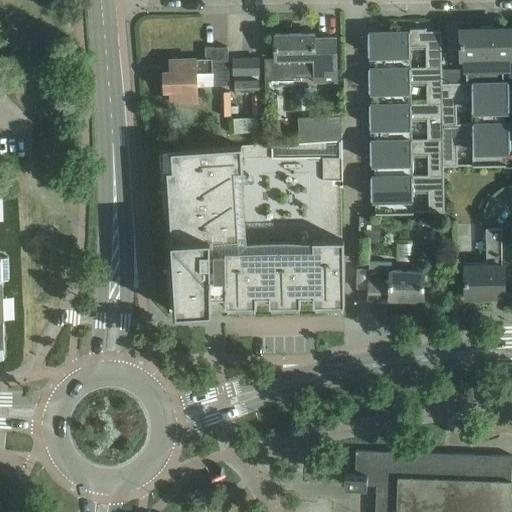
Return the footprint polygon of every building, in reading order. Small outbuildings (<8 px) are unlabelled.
[(492,26),(481,26),(480,26),(480,29),(460,29),(461,56),(465,56),(465,67),(508,67),(508,55),(511,55),(511,33),(511,28),(492,29),(492,26)] [(409,45),(426,45),(426,66),(442,66),(441,30),(425,30),(425,27),(410,28),(410,30),(368,31),(368,53),(395,53),(395,58),(386,59),(386,67),(410,67),(409,45)] [(275,58),(265,58),(265,70),(265,80),(295,80),(295,77),(314,76),(314,82),(323,82),(336,82),(335,37),(322,37),(314,37),(314,32),(275,33),(275,58)] [(212,85),(229,84),(228,47),(206,48),(206,58),(170,60),(170,71),(164,71),(164,90),(171,89),(171,101),(197,100),(196,72),(212,71),(212,85)] [(235,73),(258,73),(259,73),(259,57),(232,58),(232,74),(235,73)] [(387,103),(411,103),(410,81),(426,81),(427,102),(442,102),(442,82),(442,66),(426,66),(410,67),(386,67),(368,67),(369,89),(396,89),(396,94),(387,94),(387,103)] [(258,79),(258,73),(235,73),(235,79),(234,79),(234,88),(258,87),(258,79)] [(508,81),(503,81),(503,80),(466,82),(442,82),(442,102),(443,123),(456,123),(456,102),(472,101),(472,123),(494,122),(494,108),(509,108),(508,81)] [(229,91),(221,91),(221,115),(229,115),(229,91)] [(261,93),(252,93),(252,114),(262,114),(261,93)] [(397,139),(411,139),(411,117),(427,117),(427,138),(443,138),(443,123),(442,102),(427,102),(411,103),(387,103),(369,103),(369,126),(396,125),(397,139)] [(318,116),(298,117),(299,141),(319,140),(318,116)] [(258,131),(257,119),(233,121),(233,133),(258,131)] [(472,142),(473,165),(506,164),(506,163),(495,163),(495,149),(510,149),(509,122),(494,122),(472,123),(456,123),(443,123),(443,138),(443,165),(457,165),(457,143),(472,142)] [(443,138),(427,138),(411,139),(397,139),(370,139),(370,162),(397,161),(397,175),(412,174),(412,153),(427,153),(428,174),(444,174),(443,165),(443,138)] [(342,146),(166,151),(176,312),(211,309),(211,296),(225,295),(225,305),(344,303),(342,146)] [(398,197),(398,212),(413,212),(413,189),(428,189),(428,212),(444,211),(444,174),(428,174),(412,174),(397,175),(370,175),(371,198),(398,197)] [(364,240),(379,241),(380,219),(365,218),(364,240)] [(501,227),(486,228),(487,265),(464,265),(464,276),(464,296),(504,295),(504,264),(502,264),(501,227)] [(0,358),(4,358),(3,352),(5,352),(2,279),(9,278),(8,256),(1,256),(1,255),(0,255),(0,358)] [(369,260),(368,301),(389,301),(389,298),(423,299),(424,271),(389,270),(390,261),(369,260)] [(510,511),(511,468),(511,454),(444,452),(356,449),(355,473),(344,473),(344,484),(376,485),(374,511),(510,511)]
